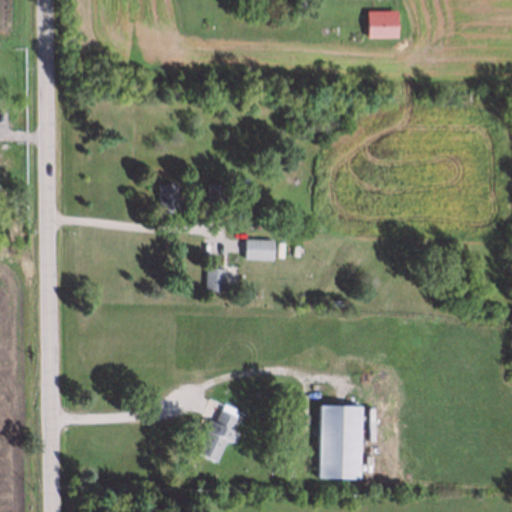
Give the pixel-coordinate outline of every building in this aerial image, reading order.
[(359,36),(359,16),(384,17),(383,37),(359,36)] [(204,201),(205,182),(221,184),(220,203),(204,201)] [(235,197),(235,182),(250,183),(250,197),(235,197)] [(156,212),(155,186),(172,185),(172,212),(156,212)] [(241,257),(241,238),(269,239),(269,258),(241,257)] [(222,290),(200,288),(202,268),(218,269),(217,282),(222,282),(222,290)] [(312,403),(355,405),(353,477),(309,475),(312,403)] [(203,418),(209,421),(215,410),(229,417),(224,428),(231,431),(227,440),(220,436),(208,458),(194,451),(204,432),(198,428),(203,418)]
